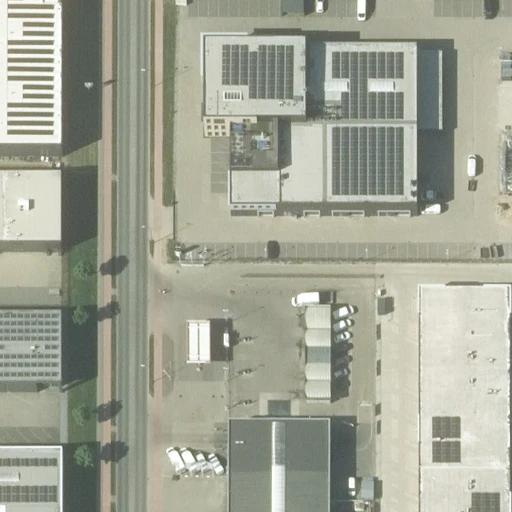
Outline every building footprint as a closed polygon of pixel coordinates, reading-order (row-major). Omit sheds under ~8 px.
[(0,0),(0,157),(61,158),(62,158),(63,16),(61,16),(61,0),(0,0)] [(416,217),(416,56),(203,56),(203,137),(229,137),(229,217),(416,217)] [(61,182),(0,181),(0,252),(61,253),(61,182)] [(418,298),(418,511),(509,511),(510,298),(418,298)] [(0,321),(0,393),(39,394),(39,388),(62,388),(62,322),(0,321)] [(209,326),(186,326),(186,368),(209,368),(209,326)] [(306,367),(330,367),(330,351),(306,351),(306,367)] [(329,511),(330,429),(228,428),(228,457),(229,457),(229,462),(234,467),(226,475),(228,477),(228,505),(228,510),(230,511),(329,511)] [(62,511),(62,460),(0,459),(0,511),(62,511)]
